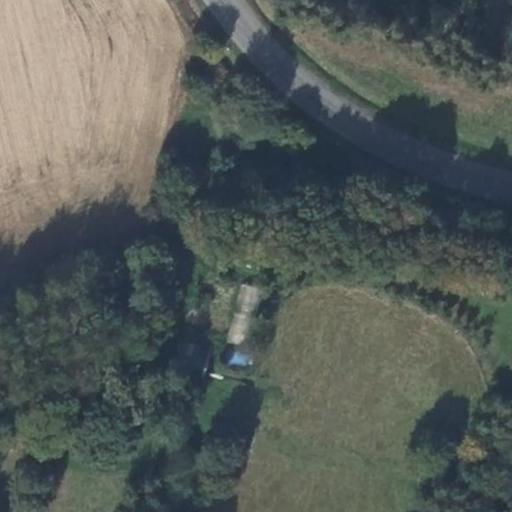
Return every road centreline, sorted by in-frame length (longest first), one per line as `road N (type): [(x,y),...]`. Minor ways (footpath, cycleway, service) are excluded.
road 1 (track): [(511,500),(201,430),(157,468),(98,490),(87,511)]
road 2 (tertiary): [(226,0),(282,70),(322,103),(400,149),(511,189)]
